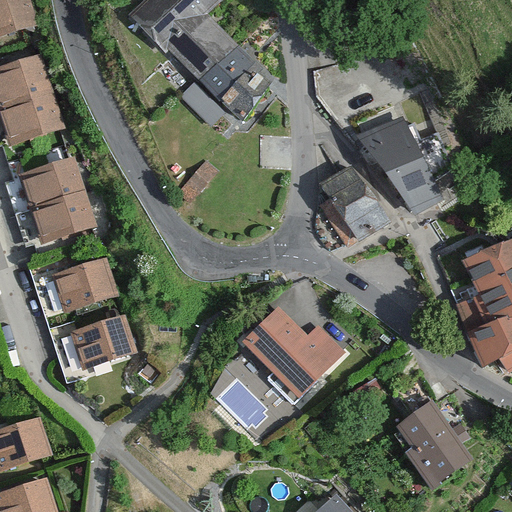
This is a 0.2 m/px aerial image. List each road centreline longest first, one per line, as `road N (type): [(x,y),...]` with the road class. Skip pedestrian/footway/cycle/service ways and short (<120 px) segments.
road 1 (tertiary): [(65,0),(104,115),(183,244),(207,260),(288,255)]
road 2 (tertiary): [(288,255),(356,289),(436,353),(511,398)]
road 3 (unclassified): [(288,255),(306,136),(294,0)]
